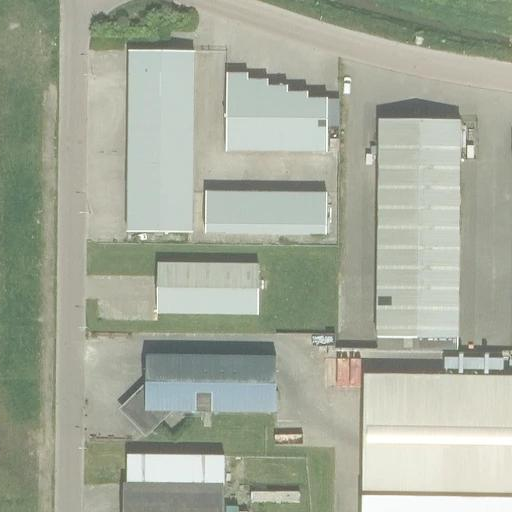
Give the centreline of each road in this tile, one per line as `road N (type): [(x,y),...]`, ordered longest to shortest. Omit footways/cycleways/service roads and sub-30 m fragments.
road 1 (unclassified): [(80,0),(69,511)]
road 2 (unclassified): [(511,77),(353,47),(210,0)]
